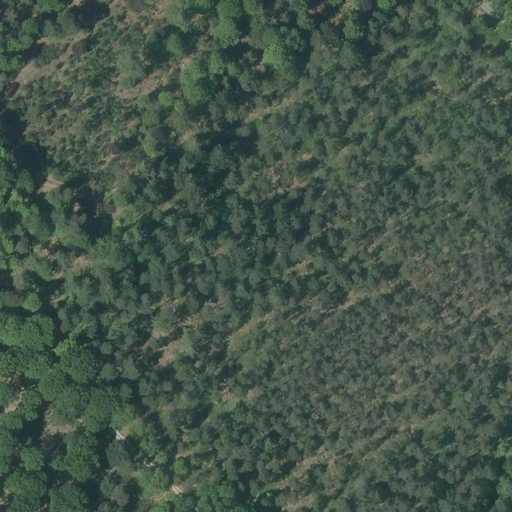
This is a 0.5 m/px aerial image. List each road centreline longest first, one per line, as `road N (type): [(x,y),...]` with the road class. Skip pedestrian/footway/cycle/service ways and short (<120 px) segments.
road 1 (track): [(14,349),(175,144),(244,81),(374,36),(400,0)]
road 2 (track): [(0,339),(196,511)]
road 3 (track): [(79,404),(76,442),(32,511)]
